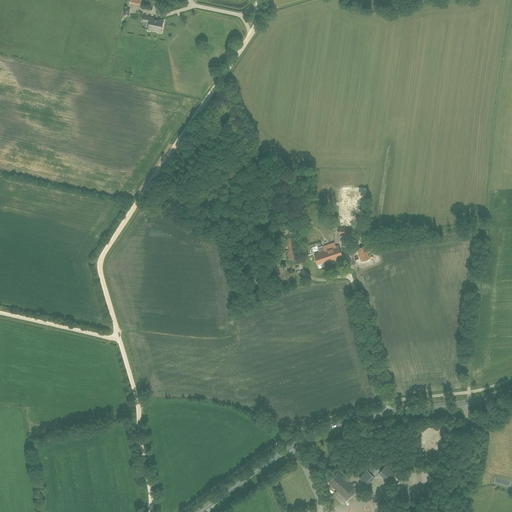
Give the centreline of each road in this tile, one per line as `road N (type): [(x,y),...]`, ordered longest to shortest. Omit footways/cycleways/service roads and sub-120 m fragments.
road 1 (track): [(258,0),(255,27),(102,257),(119,338)]
road 2 (track): [(511,9),(469,392)]
road 3 (secondary): [(199,511),(311,436),(365,418),(467,403)]
road 4 (track): [(119,338),(139,409),(150,511)]
road 5 (track): [(347,265),(386,402)]
road 6 (track): [(119,338),(0,312)]
